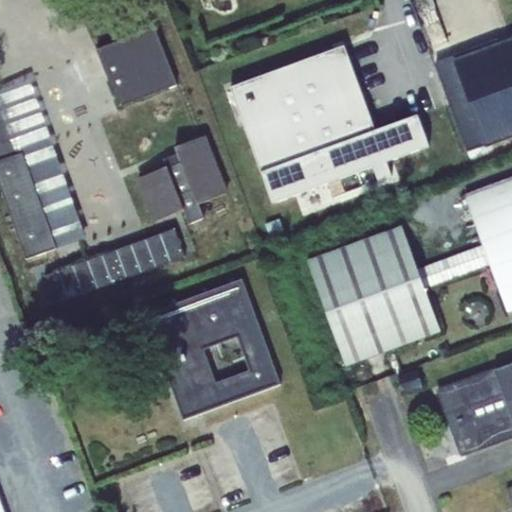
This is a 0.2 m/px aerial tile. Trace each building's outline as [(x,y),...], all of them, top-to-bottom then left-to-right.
[(97,50),(120,107),(177,86),(155,27),(97,50)] [(511,40),(437,68),(473,169),(480,166),(473,149),(486,143),(511,133),(511,40)] [(345,45),(230,88),(272,204),(329,183),(334,195),(378,179),(380,182),(395,177),(389,162),(430,146),(418,114),(377,130),(345,45)] [(0,160),(22,153),(56,248),(86,238),(29,81),(0,90),(0,160)] [(138,179),(154,221),(183,210),(189,224),(204,218),(199,204),(228,192),(206,136),(177,148),(179,154),(164,160),(167,167),(138,179)] [(0,160),(0,184),(26,259),(56,248),(22,153),(0,160)] [(490,264),(508,312),(511,310),(511,179),(466,196),(483,245),(490,264)] [(402,226),(308,260),(347,366),(441,331),(425,288),(418,269),(402,226)] [(175,230),(47,277),(57,304),(185,257),(175,230)] [(483,245),(418,269),(425,288),(490,264),(483,245)] [(146,317),(183,418),(278,384),(241,282),(146,317)] [(483,311),(468,316),(471,325),(486,320),(483,311)] [(511,362),(436,390),(461,455),(511,436),(511,362)] [(417,365),(396,372),(404,392),(424,385),(417,365)] [(215,452),(100,498),(105,511),(161,511),(171,508),(196,499),(229,486),(215,452)] [(196,499),(171,508),(172,511),(197,511),(201,511),(196,499)]
